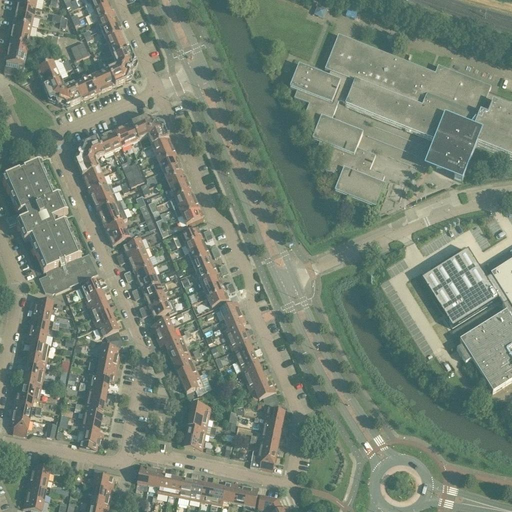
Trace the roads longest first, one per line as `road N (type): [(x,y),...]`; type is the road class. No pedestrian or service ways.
road 1 (residential): [(288,489),(302,421),(249,300),(250,274),(228,226),(213,218),(158,92)]
road 2 (residential): [(129,458),(151,364),(53,136)]
road 3 (secondary): [(297,281),(204,71)]
road 4 (secondary): [(192,77),(284,286)]
road 5 (secondary): [(284,286),(327,388),(380,472)]
road 6 (secondary): [(396,462),(337,382),(297,281)]
road 7 (residential): [(318,269),(433,216),(511,199)]
road 8 (residential): [(288,489),(129,458)]
road 9 (residential): [(129,458),(121,466),(0,443)]
road 10 (residential): [(4,358),(19,284),(0,238)]
